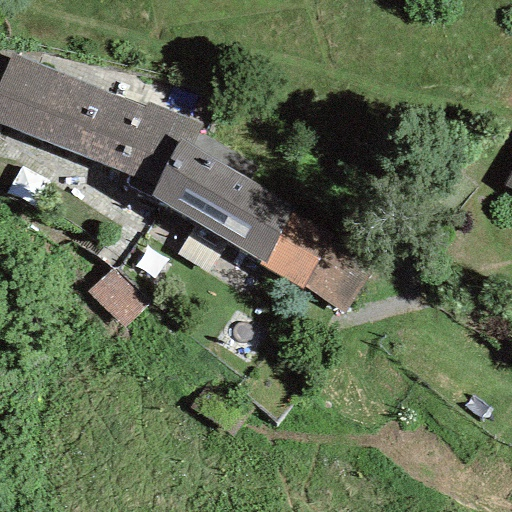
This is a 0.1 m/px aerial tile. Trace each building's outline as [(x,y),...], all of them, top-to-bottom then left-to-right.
[(192,146),(202,124),(147,102),(145,109),(10,54),(0,77),(0,125),(154,188),(179,140),(192,146)] [(289,214),(293,206),(192,146),(179,140),(154,188),(151,195),(260,261),(264,264),(289,214)] [(511,170),(503,186),(511,190),(511,170)] [(331,236),(289,214),(264,264),(260,261),(256,266),(302,289),(331,236)] [(344,315),(373,269),(331,236),(302,289),(344,315)]
